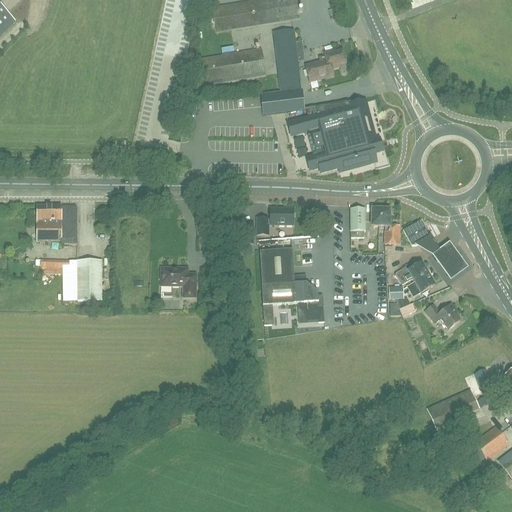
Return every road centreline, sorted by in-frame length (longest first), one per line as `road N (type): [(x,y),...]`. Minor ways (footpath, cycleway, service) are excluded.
road 1 (secondary): [(0,184),(367,192),(418,180)]
road 2 (primary): [(433,136),(366,0)]
